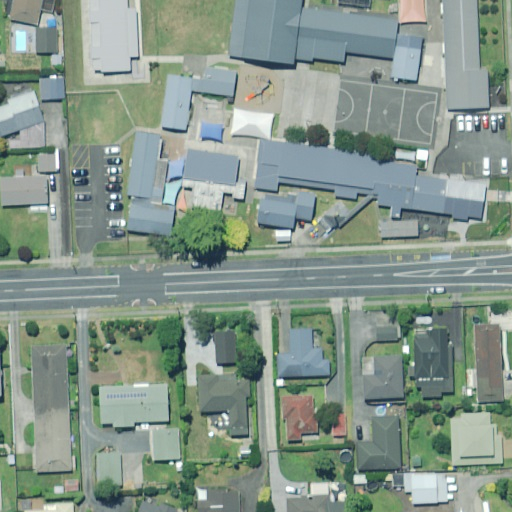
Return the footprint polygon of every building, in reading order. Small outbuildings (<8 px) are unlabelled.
[(38,24),(41,9),(54,11),(56,0),(14,0),(10,18),(38,24)] [(131,69),(128,0),(91,0),(93,70),(131,69)] [(303,0),(237,0),(230,52),(296,62),(297,54),(350,63),(352,50),(394,57),(398,31),(400,21),(303,5),(303,0)] [(428,0),(400,0),(402,22),(430,20),(428,0)] [(481,101),(476,0),(442,0),(447,103),(481,101)] [(57,52),(58,27),(36,27),(36,52),(57,52)] [(424,35),(398,31),(391,75),(417,79),(424,35)] [(234,66),(203,61),(199,86),(230,91),(234,66)] [(193,73),(165,69),(158,124),(186,128),(193,73)] [(68,97),(65,76),(40,79),(42,100),(68,97)] [(0,137),(45,121),(36,95),(34,90),(9,99),(11,104),(0,107),(0,137)] [(275,114),(236,109),(233,133),(272,138),(275,114)] [(45,123),(22,130),(22,140),(12,140),(12,148),(22,147),(46,147),(45,123)] [(132,195),(163,200),(168,164),(158,162),(161,136),(136,133),(126,195),(132,195)] [(418,167),(278,144),(263,142),(255,186),(278,190),(280,179),(337,188),(336,195),(357,198),(358,191),(380,195),(378,202),(394,204),(392,215),(401,216),(402,206),(450,213),(455,181),(417,174),(418,167)] [(240,156),(189,147),(185,170),(183,185),(193,187),(190,206),(220,211),(222,194),(245,197),(248,178),(236,177),(240,156)] [(57,154),(39,154),(39,171),(56,171),(57,154)] [(47,202),(46,176),(1,177),(2,204),(47,202)] [(298,198),(262,194),(258,222),(295,227),(296,215),(313,218),(316,192),(300,190),(298,198)] [(163,200),(132,195),(127,229),(173,236),(178,207),(162,205),(163,200)] [(418,220),(382,220),(382,235),(418,235),(418,220)] [(349,221),(332,236),(339,243),(355,229),(349,221)] [(502,324),(475,325),(476,369),(473,370),(474,388),(478,388),(478,402),(503,401),(502,324)] [(400,327),(377,326),(377,340),(400,341),(400,327)] [(312,329),(290,330),(291,354),(279,354),(280,376),(331,375),(330,357),(323,357),(323,348),(312,349),(312,329)] [(422,397),(442,397),(442,391),(453,391),(452,345),(447,345),(447,330),(430,330),(430,339),(414,339),(414,364),(408,364),(408,377),(414,376),(414,389),(422,389),(422,397)] [(392,343),(371,343),(365,350),(365,358),(364,358),(364,398),(404,398),(403,357),(399,357),(399,346),(392,346),(392,343)] [(72,470),(67,345),(31,346),(36,472),(72,470)] [(234,381),(234,375),(198,376),(199,412),(230,410),(231,435),(248,434),(246,380),(234,381)] [(170,429),(169,385),(100,387),(102,424),(115,423),(115,427),(135,426),(135,422),(158,421),(158,429),(153,429),(154,460),(182,459),(181,429),(170,429)] [(313,413),(313,396),(282,396),(283,419),(287,419),(287,440),(302,440),(302,432),(318,432),(318,413),(313,413)] [(346,413),(333,413),(333,435),(346,435),(346,413)] [(491,423),(490,413),(451,415),(452,430),(458,429),(460,454),(454,454),(454,466),(504,463),(502,436),(498,436),(497,422),(491,423)] [(403,468),(401,417),(372,418),(373,442),(358,442),(359,469),(403,468)] [(216,455),(215,436),(191,437),(191,456),(216,455)] [(122,488),(121,452),(97,453),(98,489),(122,488)] [(17,454),(7,454),(6,465),(17,466),(17,454)] [(406,494),(413,494),(413,503),(448,501),(447,474),(415,475),(415,473),(385,474),(385,482),(392,482),(392,489),(406,488),(406,494)] [(82,480),(65,480),(65,486),(55,486),(55,495),(82,494),(82,480)] [(239,511),(239,491),(199,491),(199,511),(239,511)] [(331,511),(331,496),(286,499),(287,511),(331,511)] [(176,511),(177,511),(142,499),(138,511),(176,511)] [(74,511),(75,503),(59,504),(59,510),(27,511),(26,511),(74,511)]
